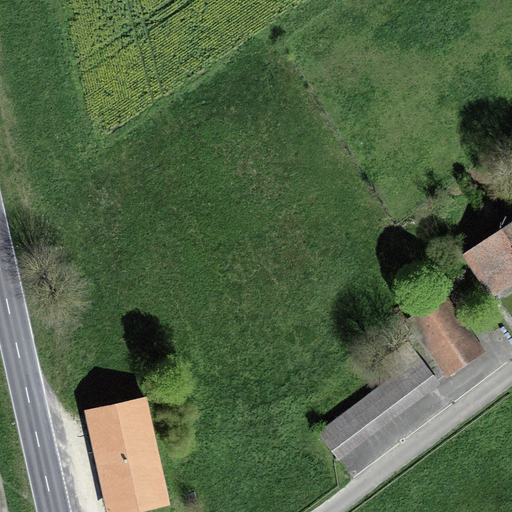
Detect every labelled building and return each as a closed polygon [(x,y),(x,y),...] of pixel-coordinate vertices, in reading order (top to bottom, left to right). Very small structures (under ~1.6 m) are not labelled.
[(511,225),(468,255),(480,274),(489,268),(501,286),(511,278),(511,225)] [(480,351),(444,298),(412,319),(448,373),(480,351)] [(407,343),(383,362),(392,374),(417,356),(407,343)] [(436,381),(418,358),(319,433),(337,456),(436,381)] [(92,413),(113,511),(162,501),(142,407),(148,406),(147,401),(92,413)]
